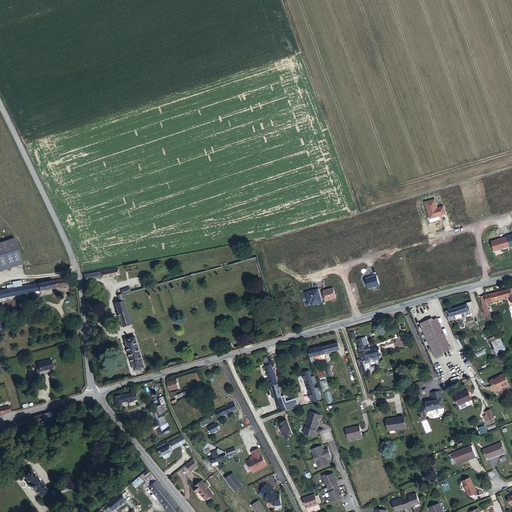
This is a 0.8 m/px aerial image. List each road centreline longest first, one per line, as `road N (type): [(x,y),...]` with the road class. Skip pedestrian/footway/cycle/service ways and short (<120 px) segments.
road 1 (tertiary): [(95,393),(80,281),(0,104)]
road 2 (tertiary): [(95,393),(189,511)]
road 3 (residential): [(283,480),(220,359)]
road 4 (residential): [(220,359),(95,393)]
